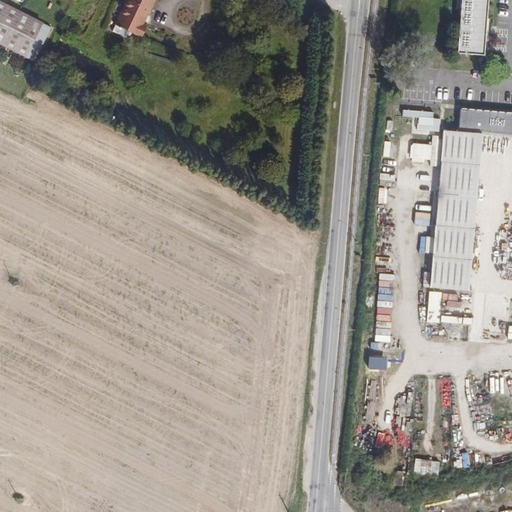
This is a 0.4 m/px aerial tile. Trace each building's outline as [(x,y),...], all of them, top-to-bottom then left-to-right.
[(480,55),(483,0),(458,0),(455,53),(480,55)] [(142,14),(123,4),(101,44),(116,53),(122,44),(130,48),(135,40),(130,37),(142,14)] [(0,15),(0,57),(21,68),(38,36),(0,15)] [(46,40),(38,36),(21,68),(29,72),(46,40)] [(511,132),(511,114),(458,110),(457,127),(511,132)] [(440,119),(416,117),(415,128),(438,131),(440,119)] [(478,135),(442,132),(428,288),(465,291),(478,135)] [(378,182),(393,183),(395,158),(379,157),(378,182)] [(439,321),(440,290),(423,290),(422,305),(428,305),(427,320),(439,321)] [(403,469),(394,468),(393,483),(401,484),(403,469)]
